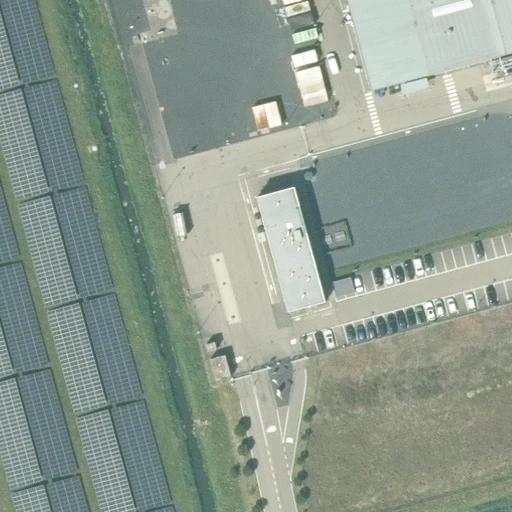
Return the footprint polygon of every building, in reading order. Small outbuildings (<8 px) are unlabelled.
[(511,0),(407,0),(428,76),(511,53),(511,0)] [(294,188),(257,198),(287,312),(324,302),(294,188)] [(216,350),(214,343),(206,345),(208,352),(216,350)] [(229,352),(231,372),(245,370),(243,350),(229,352)] [(225,356),(210,360),(216,382),(231,377),(225,356)]
